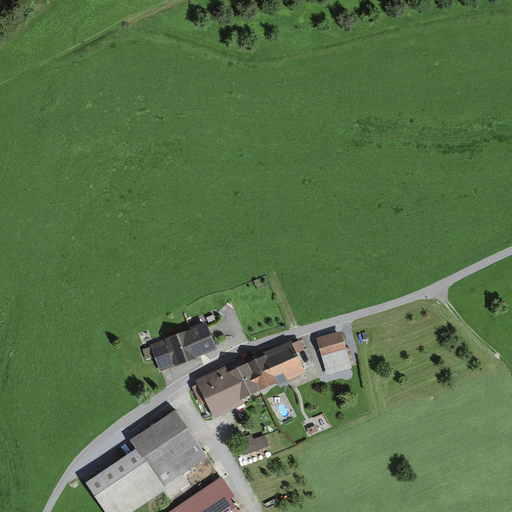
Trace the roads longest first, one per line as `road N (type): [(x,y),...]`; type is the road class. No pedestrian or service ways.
road 1 (track): [(257,345),(213,363),(94,445),(47,511)]
road 2 (residential): [(257,345),(399,302),(511,252)]
road 3 (track): [(0,85),(183,0)]
road 4 (track): [(177,386),(254,511)]
